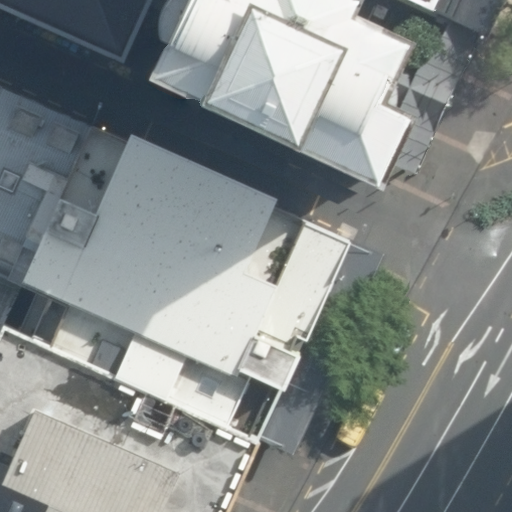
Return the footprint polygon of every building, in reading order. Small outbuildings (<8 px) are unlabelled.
[(156,0),(0,0),(0,9),(124,67),(156,0)] [(178,0),(139,85),(379,195),(413,122),(380,107),(409,45),(350,18),(358,1),(354,0),(178,0)] [(399,0),(444,20),(453,0),(399,0)] [(0,93),(0,329),(83,131),(0,93)] [(83,131),(0,329),(0,336),(253,451),(345,251),(83,131)] [(225,511),(253,451),(0,336),(0,511),(225,511)]
